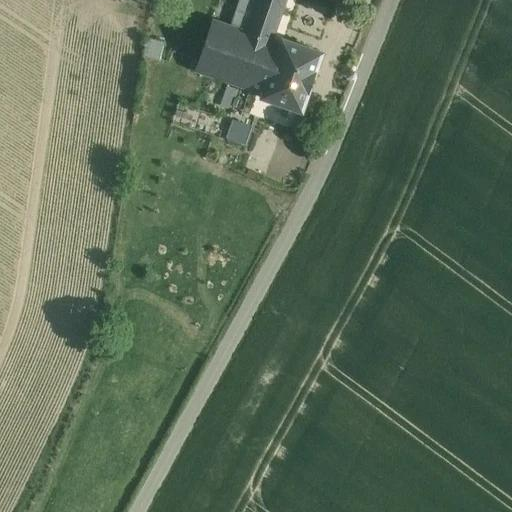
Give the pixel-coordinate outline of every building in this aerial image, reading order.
[(231,26),(213,20),(196,71),(246,88),(263,94),(264,95),(281,43),(272,40),(286,0),(256,0),(246,31),(231,26)] [(239,0),(231,26),(246,31),(256,0),(239,0)] [(163,43),(148,39),(144,57),(159,60),(163,43)] [(321,53),(282,40),(281,43),(264,95),(263,94),(262,97),(262,98),(301,111),(321,53)] [(251,127),(232,121),(226,140),(244,146),(251,127)]
